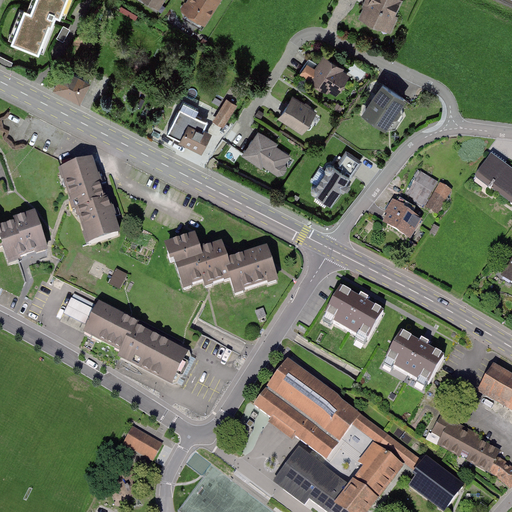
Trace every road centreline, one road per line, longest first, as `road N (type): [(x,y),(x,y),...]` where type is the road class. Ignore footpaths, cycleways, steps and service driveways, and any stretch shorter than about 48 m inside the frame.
road 1 (primary): [(330,248),(30,96)]
road 2 (residential): [(454,127),(449,100),(437,88),(308,33),(239,129)]
road 3 (residential): [(330,248),(215,428),(196,436)]
road 4 (residential): [(0,319),(196,436)]
road 5 (primary): [(511,349),(330,248)]
road 6 (residential): [(454,127),(415,143),(330,248)]
